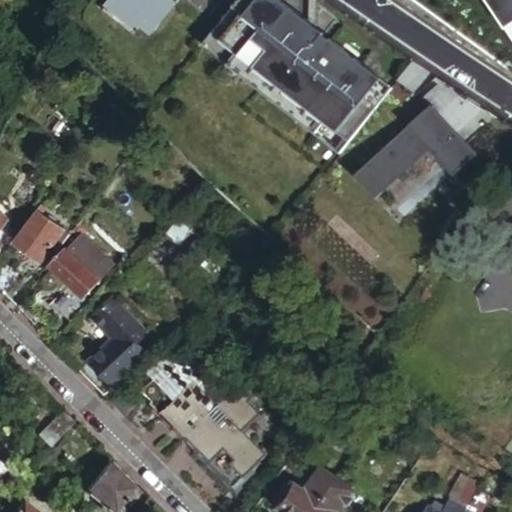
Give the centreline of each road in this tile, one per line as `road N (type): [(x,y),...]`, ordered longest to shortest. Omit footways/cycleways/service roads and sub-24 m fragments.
road 1 (unclassified): [(0,324),(191,511)]
road 2 (residential): [(363,0),(511,115)]
